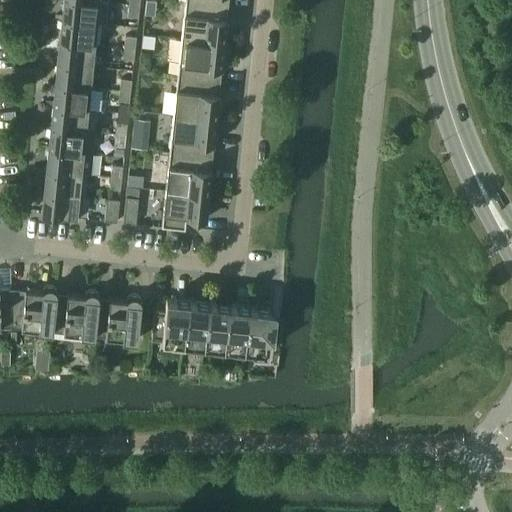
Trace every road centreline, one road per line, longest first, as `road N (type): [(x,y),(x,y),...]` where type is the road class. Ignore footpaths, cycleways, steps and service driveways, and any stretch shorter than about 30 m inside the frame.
road 1 (residential): [(0,250),(229,264),(237,251),(263,0)]
road 2 (secondary): [(427,0),(449,111),(482,189)]
